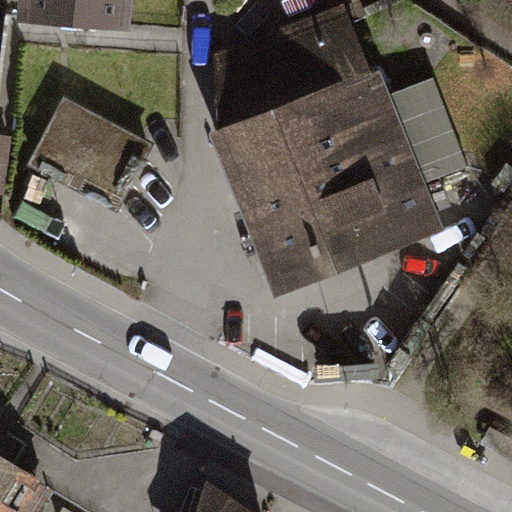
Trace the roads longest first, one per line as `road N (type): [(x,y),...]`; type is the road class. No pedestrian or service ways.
road 1 (secondary): [(0,289),(420,511)]
road 2 (unknown): [(189,112),(185,186),(151,371)]
